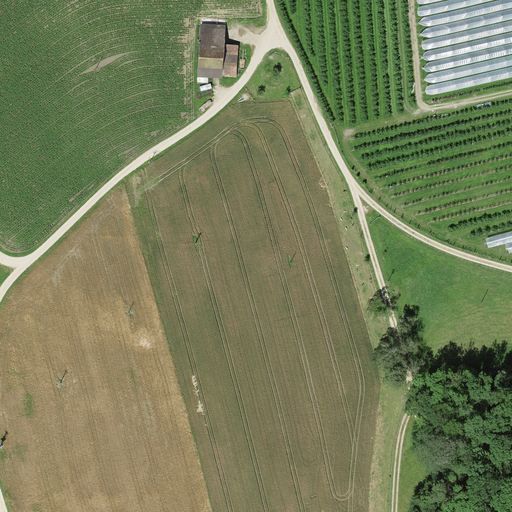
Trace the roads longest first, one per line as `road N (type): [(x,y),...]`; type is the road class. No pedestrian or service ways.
road 1 (track): [(463,511),(353,185),(277,30)]
road 2 (track): [(277,30),(227,100),(113,183),(0,295)]
road 3 (track): [(511,271),(443,250),(353,185)]
road 4 (track): [(421,393),(401,455),(398,511)]
